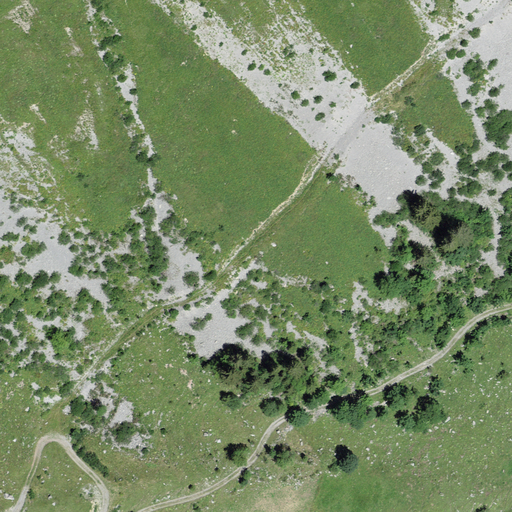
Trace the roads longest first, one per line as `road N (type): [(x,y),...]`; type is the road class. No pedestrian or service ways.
road 1 (track): [(511,305),(480,315),(435,357),(378,389),(280,420),(234,474),(143,511)]
road 2 (track): [(102,511),(99,482),(57,437),(42,443),(18,511)]
